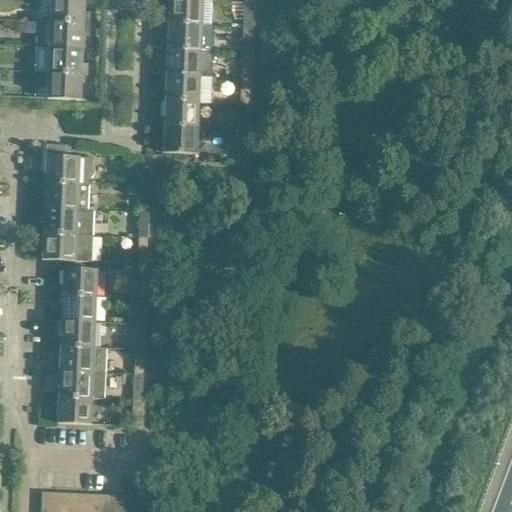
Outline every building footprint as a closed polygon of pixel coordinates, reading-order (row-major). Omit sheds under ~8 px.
[(84,15),(84,0),(51,0),(50,21),(50,24),(87,25),(88,15),(84,15)] [(203,27),(203,2),(170,1),(169,26),(203,27)] [(245,3),(244,23),(253,23),(254,4),(245,3)] [(87,26),(91,26),(91,25),(87,25),(50,24),(50,21),(35,21),(34,48),(49,49),(83,50),(83,36),(87,36),(87,26)] [(169,26),(168,52),(202,53),(213,53),(214,28),(203,27),(169,26)] [(244,29),(243,48),(252,48),(253,29),(244,29)] [(49,49),(48,75),(86,76),(86,66),(82,66),(83,50),(49,49)] [(213,53),(202,53),(168,52),(167,77),(201,78),(212,79),(213,53)] [(243,54),(242,74),(251,74),(252,55),(243,54)] [(90,76),(86,76),(48,75),(47,101),(81,102),(82,77),(90,77),(90,76)] [(212,79),(201,78),(167,77),(166,103),(200,104),(211,104),(212,79)] [(242,80),(241,99),(250,99),(251,80),(242,80)] [(199,129),(200,104),(166,103),(165,128),(199,129)] [(241,105),(240,125),(249,125),(250,106),(241,105)] [(198,155),(199,129),(165,128),(164,154),(198,155)] [(240,131),(239,150),(248,150),(249,131),(240,131)] [(91,165),(91,159),(68,158),(69,147),(46,146),(45,173),(42,173),(41,183),(79,185),(87,185),(90,185),(90,179),(91,177),(93,174),(93,172),(93,169),(92,167),(91,165)] [(239,161),(239,165),(248,166),(248,162),(248,157),(239,156),(239,159),(239,161)] [(142,161),(141,179),(150,179),(151,161),(146,161),(142,161)] [(87,211),(87,185),(79,185),(41,183),(37,183),(37,184),(41,184),(41,194),(45,194),(44,209),(87,211)] [(141,195),(140,213),(149,213),(150,195),(141,195)] [(87,211),(78,210),(44,209),(43,224),(40,224),(39,234),(35,234),(35,235),(43,236),(43,235),(77,236),(93,237),(94,211),(87,211)] [(140,213),(139,231),(148,231),(149,213),(140,213)] [(91,263),(93,237),(77,236),(43,235),(43,236),(42,261),(91,263)] [(139,247),(138,265),(147,265),(147,247),(139,247)] [(64,270),(63,296),(96,297),(98,271),(64,270)] [(139,273),(138,291),(148,291),(148,273),(139,273)] [(95,323),(96,297),(63,296),(62,321),(95,323)] [(138,299),(137,317),(146,317),(147,299),(138,299)] [(94,348),(95,323),(62,321),(61,347),(94,348)] [(137,324),(136,342),(145,343),(146,325),(137,324)] [(110,333),(109,357),(117,357),(118,333),(110,333)] [(107,349),(94,348),(61,347),(60,372),(106,374),(107,349)] [(136,350),(135,368),(144,368),(145,350),(136,350)] [(105,400),(106,374),(60,372),(59,398),(92,399),(105,400)] [(135,376),(134,394),(143,394),(144,376),(135,376)] [(91,426),(92,399),(59,398),(58,424),(91,426)] [(134,401),(133,419),(142,419),(143,401),(134,401)] [(53,511),(54,494),(42,493),(41,511),(53,511)] [(65,511),(66,494),(54,494),(53,511),(65,511)] [(77,511),(78,495),(66,494),(65,511),(77,511)] [(89,511),(91,495),(78,495),(77,511),(89,511)] [(102,511),(103,496),(91,495),(89,511),(102,511)] [(114,511),(115,496),(103,496),(102,511),(114,511)] [(126,511),(127,496),(115,496),(114,511),(126,511)] [(138,511),(139,497),(127,496),(126,511),(138,511)]
